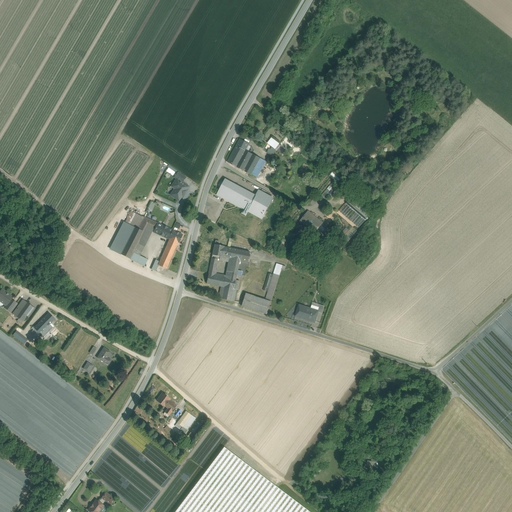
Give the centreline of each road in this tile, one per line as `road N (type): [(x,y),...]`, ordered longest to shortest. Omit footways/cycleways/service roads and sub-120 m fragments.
road 1 (tertiary): [(310,0),(218,161),(180,291)]
road 2 (unclassified): [(434,370),(180,291)]
road 3 (tertiary): [(180,291),(129,411),(54,511)]
road 4 (track): [(319,511),(152,369)]
road 5 (track): [(0,277),(155,362)]
road 6 (unclassified): [(434,370),(454,390),(371,511)]
